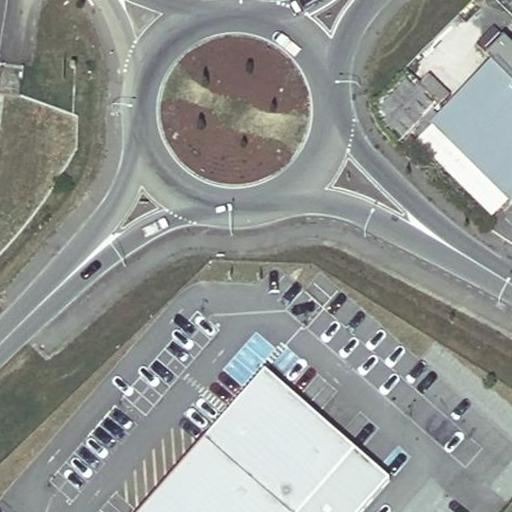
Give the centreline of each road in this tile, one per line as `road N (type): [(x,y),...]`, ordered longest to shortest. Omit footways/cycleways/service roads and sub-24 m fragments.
road 1 (tertiary): [(277,192),(357,208),(479,262)]
road 2 (tertiary): [(479,262),(378,169),(332,113)]
road 3 (secondary): [(76,269),(158,221),(217,200)]
road 4 (secondary): [(143,132),(123,192),(76,269)]
